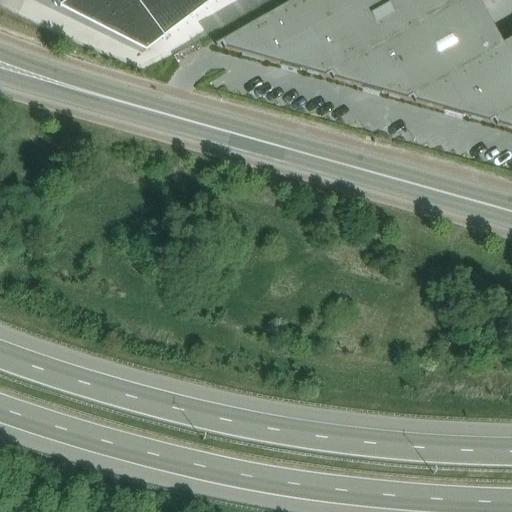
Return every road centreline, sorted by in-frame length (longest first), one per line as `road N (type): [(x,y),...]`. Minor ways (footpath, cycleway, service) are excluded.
road 1 (trunk): [(511,456),(302,439),(158,409),(0,359)]
road 2 (trunk): [(0,411),(252,478),(511,503)]
road 3 (tertiary): [(511,212),(75,89)]
